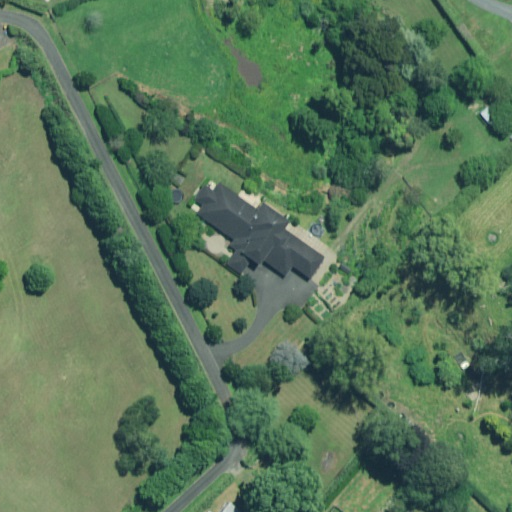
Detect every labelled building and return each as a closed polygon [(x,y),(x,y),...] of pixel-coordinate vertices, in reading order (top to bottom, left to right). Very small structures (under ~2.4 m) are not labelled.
[(499,118),(490,107),(480,114),(488,126),(499,118)] [(201,154),(195,155),(194,155),(193,156),(192,157),(191,159),(190,160),(190,162),(189,163),(190,165),(190,166),(191,168),(192,169),(193,170),(194,171),(195,172),(197,172),(199,172),(200,172),(202,172),(203,171),(204,170),(206,169),(206,168),(207,166),(208,165),(208,163),(207,162),(207,160),(206,159),(205,157),(204,156),(203,155),(202,155),(201,154)] [(254,210),(217,184),(211,194),(202,187),(192,201),(201,207),(195,215),(232,241),(228,247),(234,251),(224,265),(241,277),(250,264),(256,268),(261,261),(292,282),(298,272),(310,280),(324,259),(287,233),(291,227),(258,204),(254,210)] [(88,358),(67,358),(67,379),(69,380),(69,409),(97,409),(97,392),(88,392),(88,358)] [(254,511),(235,496),(221,511),(254,511)]
